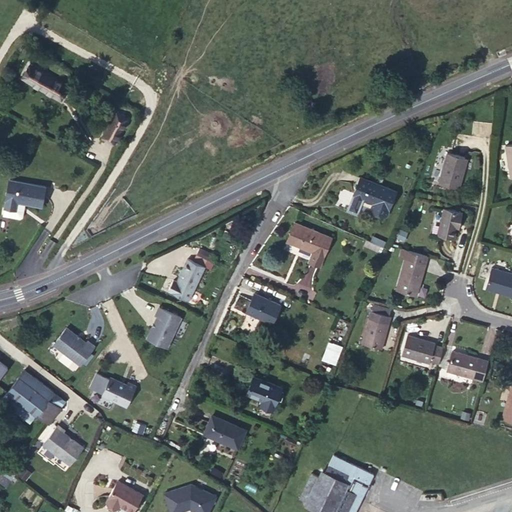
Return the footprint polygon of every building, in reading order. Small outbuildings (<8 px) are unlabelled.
[(56,79),(30,65),(23,78),(62,99),(69,86),(56,79)] [(57,78),(56,79),(69,86),(70,85),(57,78)] [(114,144),(128,118),(116,112),(112,119),(106,131),(102,138),(114,144)] [(104,130),(106,131),(112,119),(111,118),(104,130)] [(465,157),(447,152),(439,183),(459,189),(465,168),(463,167),(465,157)] [(387,214),(396,191),(361,177),(353,195),(374,203),(372,208),(387,214)] [(42,206),(46,186),(10,179),(5,207),(16,209),(18,201),(25,203),(42,206)] [(16,209),(5,207),(4,215),(19,218),(23,215),(25,203),(18,201),(16,209)] [(444,208),(438,234),(454,238),(457,223),(460,224),(462,212),(444,208)] [(320,265),(332,237),(295,222),(287,241),(300,246),(300,244),(313,250),(309,261),(320,265)] [(403,242),(407,234),(400,231),(397,240),(403,242)] [(380,245),(366,239),(364,244),(378,251),(380,245)] [(397,290),(416,295),(423,271),(422,271),(424,264),(425,264),(427,256),(403,249),(400,258),(405,259),(397,290)] [(168,290),(189,300),(205,266),(188,258),(177,281),(174,280),(168,290)] [(511,295),(511,273),(491,267),(486,288),(511,295)] [(273,323),(281,304),(255,293),(247,310),(261,316),(260,318),(273,323)] [(147,338),(167,347),(181,317),(159,306),(155,315),(158,316),(147,338)] [(381,349),(391,315),(371,310),(362,343),(381,349)] [(68,327),(54,344),(81,364),(95,345),(88,340),(87,342),(68,327)] [(435,345),(436,343),(408,335),(402,355),(430,363),(431,361),(439,363),(443,347),(435,345)] [(336,363),(343,347),(331,342),(324,358),(336,363)] [(489,360),(453,351),(447,370),(483,380),(489,360)] [(0,378),(8,367),(0,360),(0,378)] [(8,391),(9,391),(2,399),(31,422),(37,414),(49,424),(67,401),(36,377),(26,369),(18,378),(8,391)] [(282,387),(254,376),(247,394),(263,400),(267,402),(265,407),(273,410),(282,387)] [(111,377),(103,395),(127,406),(136,385),(128,382),(127,384),(111,377)] [(511,384),(511,385),(502,419),(511,421),(511,384)] [(469,420),(471,412),(463,410),(461,417),(469,420)] [(246,429),(212,415),(205,432),(221,439),(221,440),(238,448),(246,429)] [(43,444),(70,464),(83,447),(64,432),(65,430),(58,425),(43,444)] [(334,454),(326,471),(319,476),(312,472),(300,498),(306,502),(308,507),(318,511),(349,511),(350,511),(347,510),(351,503),(357,506),(358,505),(373,474),(373,473),(334,454)] [(16,473),(3,463),(0,466),(0,470),(11,479),(16,473)] [(18,463),(12,470),(18,474),(19,473),(26,478),(31,472),(24,467),(23,467),(18,463)] [(143,494),(118,480),(107,501),(118,508),(120,504),(133,511),(143,494)] [(192,484),(164,493),(170,511),(177,511),(184,510),(184,508),(190,506),(190,508),(198,511),(208,511),(217,496),(192,484)] [(350,511),(349,511),(354,511),(358,506),(357,506),(351,503),(347,510),(350,511)]
